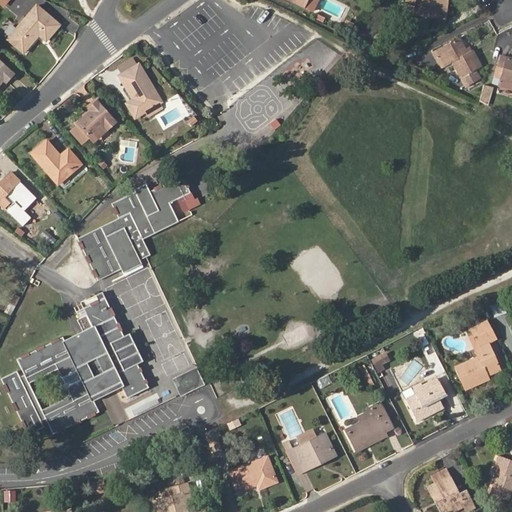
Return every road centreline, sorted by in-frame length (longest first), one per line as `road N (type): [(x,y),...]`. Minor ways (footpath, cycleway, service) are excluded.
road 1 (residential): [(383,474),(511,408)]
road 2 (residential): [(177,0),(74,71)]
